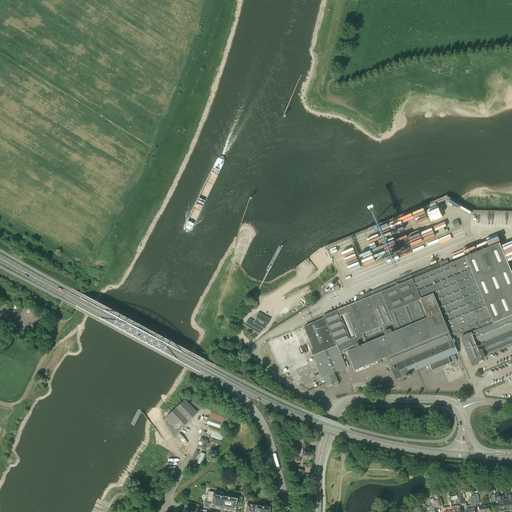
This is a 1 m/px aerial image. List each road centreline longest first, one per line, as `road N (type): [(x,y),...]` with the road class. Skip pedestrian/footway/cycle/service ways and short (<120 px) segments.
road 1 (primary): [(461,454),(344,432),(220,377)]
road 2 (primary): [(220,377),(0,258)]
road 3 (track): [(511,44),(395,60),(333,81),(329,91)]
road 4 (track): [(329,91),(351,97),(422,74),(511,69)]
road 5 (primary): [(220,377),(262,419),(287,511)]
road 6 (secondary): [(459,409),(444,400),(362,398),(337,409)]
